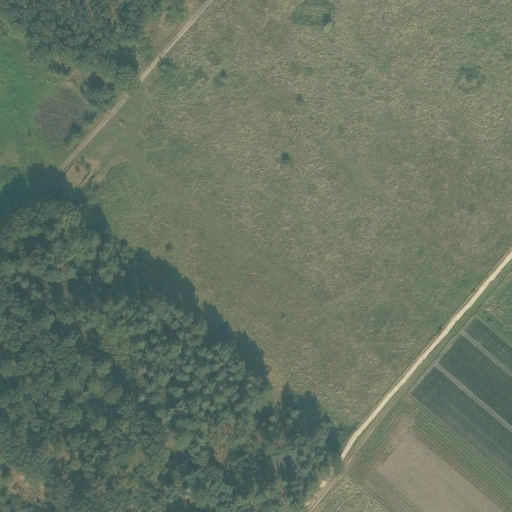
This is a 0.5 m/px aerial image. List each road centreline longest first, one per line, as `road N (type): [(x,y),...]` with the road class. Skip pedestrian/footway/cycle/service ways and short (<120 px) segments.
road 1 (track): [(307,511),(511,264)]
road 2 (track): [(0,236),(211,0)]
road 3 (track): [(0,427),(96,511)]
